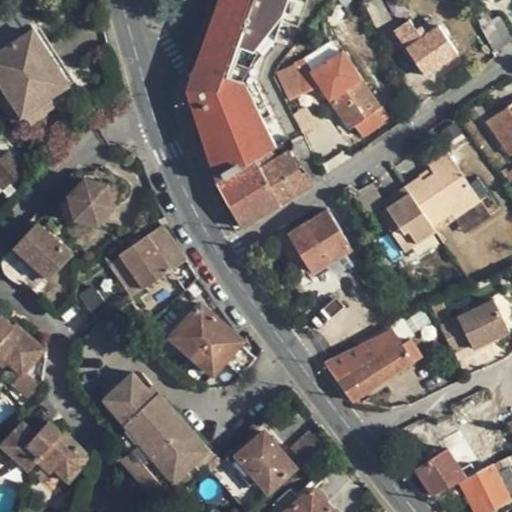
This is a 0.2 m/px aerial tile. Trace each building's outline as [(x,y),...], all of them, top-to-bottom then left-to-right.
[(277,147),(255,100),(249,87),(267,37),(277,41),(291,0),(219,0),(188,90),(217,183),(277,147)] [(392,21),(380,0),(366,0),(364,2),(377,29),(392,21)] [(480,1),(470,5),(479,23),(481,26),(490,23),(480,1)] [(1,22),(0,22),(0,77),(24,114),(27,113),(69,85),(19,10),(1,22)] [(490,23),(481,26),(495,54),(511,41),(511,40),(501,18),(490,23)] [(439,25),(431,32),(420,39),(415,30),(409,21),(395,31),(426,76),(458,54),(439,25)] [(426,22),(415,30),(420,39),(431,32),(426,22)] [(303,60),(276,73),(289,101),(320,86),(350,130),(382,109),(336,43),(305,64),(303,60)] [(0,99),(14,121),(24,114),(0,77),(0,99)] [(69,85),(27,113),(30,119),(72,91),(69,85)] [(487,122),(510,156),(511,154),(511,110),(509,106),(487,122)] [(376,112),(356,127),(363,137),(384,123),(376,112)] [(291,141),(301,161),(312,156),(302,136),(291,141)] [(279,157),(274,149),(217,183),(243,227),(282,205),(310,187),(289,151),(279,157)] [(428,162),(432,167),(436,174),(424,181),(420,175),(406,184),(409,187),(435,226),(454,213),(457,218),(483,200),(447,149),(428,162)] [(10,152),(0,160),(0,165),(14,181),(26,171),(10,152)] [(14,181),(0,165),(0,186),(4,190),(14,181)] [(432,167),(420,175),(424,181),(436,174),(432,167)] [(81,200),(87,221),(109,228),(125,211),(118,188),(97,182),(81,200)] [(438,231),(435,226),(409,187),(394,196),(398,203),(380,213),(389,225),(395,221),(399,226),(393,231),(407,251),(438,231)] [(314,272),(351,249),(328,211),(290,234),(314,272)] [(19,278),(38,296),(79,256),(45,221),(18,248),(34,264),(19,278)] [(389,225),(393,231),(399,226),(395,221),(389,225)] [(125,257),(148,290),(172,274),(185,293),(199,281),(182,254),(167,224),(145,233),(150,240),(125,257)] [(511,325),(499,298),(445,324),(458,351),(476,343),(478,347),(511,331),(511,325)] [(400,301),(392,305),(399,316),(406,313),(400,301)] [(175,340),(217,378),(247,344),(205,306),(175,340)] [(0,352),(26,376),(47,352),(21,329),(19,331),(5,319),(0,324),(0,352)] [(401,326),(393,330),(406,351),(415,347),(401,326)] [(406,351),(393,330),(327,363),(354,402),(422,357),(415,347),(406,351)] [(127,462),(158,500),(181,480),(187,487),(218,460),(164,397),(158,402),(137,377),(108,402),(136,435),(130,441),(133,457),(127,462)] [(7,447),(33,472),(46,459),(72,483),(95,460),(69,435),(66,437),(53,424),(40,438),(28,426),(7,447)] [(230,461),(254,489),(262,482),(273,495),(300,472),(268,435),(241,458),(238,454),(230,461)] [(415,469),(431,496),(460,482),(467,478),(447,449),(415,469)] [(511,455),(493,465),(497,474),(511,466),(511,455)] [(497,474),(493,465),(467,478),(460,482),(475,511),(485,511),(509,500),(497,474)] [(337,511),(317,490),(304,501),(295,491),(279,505),(284,511),(337,511)]
